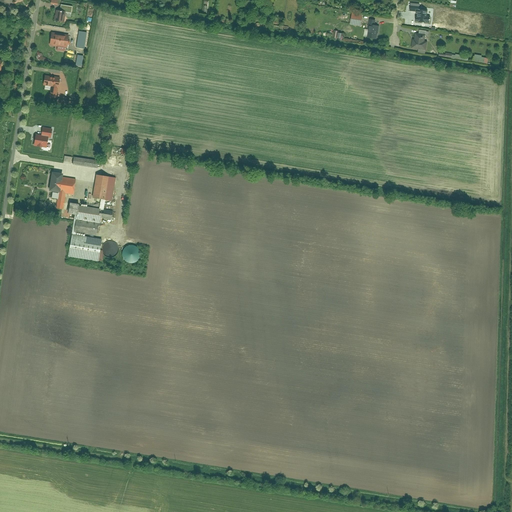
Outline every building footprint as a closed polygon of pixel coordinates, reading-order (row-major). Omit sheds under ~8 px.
[(417,9),(419,10),(419,5),(410,4),(410,12),(417,12),(417,9)] [(427,17),(427,11),(419,10),(417,9),(417,12),(415,22),(430,23),(430,17),(427,17)] [(55,10),(53,22),(64,24),(66,12),(55,10)] [(352,13),(350,24),(361,26),(363,14),(352,13)] [(376,22),(370,20),(368,30),(369,30),(367,39),(377,41),(380,27),(375,26),(376,22)] [(51,33),(49,46),(66,49),(68,36),(51,33)] [(76,48),(86,49),(88,36),(78,34),(76,48)] [(426,35),(416,34),(415,41),(412,40),(411,49),(426,52),(428,42),(425,42),(426,35)] [(444,55),(437,54),(437,57),(449,59),(449,60),(467,63),(468,58),(461,57),(461,56),(455,55),(455,56),(451,55),(452,54),(445,53),(444,55)] [(481,56),(473,54),(472,63),(486,65),(487,58),(481,58),(481,56)] [(42,86),(50,88),(49,99),(57,100),(60,78),(44,76),(42,86)] [(57,98),(56,105),(62,107),(64,100),(57,98)] [(43,128),(41,136),(47,137),(50,137),(52,129),(43,128)] [(35,145),(46,147),(47,137),(41,136),(36,135),(35,145)] [(63,163),(71,164),(72,157),(64,156),(63,163)] [(74,156),(72,164),(97,168),(98,160),(74,156)] [(59,193),(62,175),(52,174),(48,191),(52,192),(59,193)] [(114,179),(96,176),(92,199),(110,202),(114,179)] [(76,180),(62,177),(59,193),(52,192),(51,199),(58,200),(56,209),(63,210),(66,193),(73,195),(76,180)] [(75,214),(71,234),(95,238),(98,223),(99,224),(100,217),(111,219),(113,210),(79,205),(79,203),(69,201),(68,213),(75,214)] [(95,238),(71,234),(68,256),(98,261),(101,239),(95,238)] [(101,247),(101,250),(102,253),(103,255),(106,257),(108,258),(111,258),(114,257),(116,255),(118,253),(118,250),(118,248),(117,245),(115,243),(113,241),(110,241),(107,241),(105,243),(103,245),(101,247)] [(122,251),(122,254),(122,257),(124,260),(126,262),(128,263),(131,263),(134,262),(137,261),(139,258),(140,255),(140,252),(139,249),(137,247),(134,245),(131,245),(128,245),(126,246),(123,248),(122,251)]
